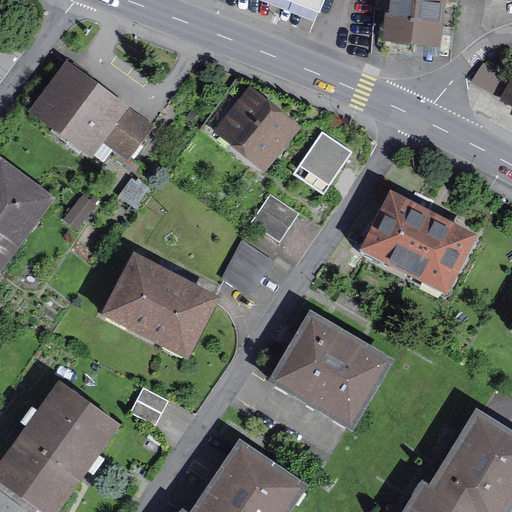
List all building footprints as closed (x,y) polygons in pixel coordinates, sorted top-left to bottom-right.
[(324,0),(248,0),(315,25),(324,0)] [(373,0),(373,12),(377,13),(375,49),(436,57),(443,0),(373,0)] [(151,131),(63,66),(23,119),(86,166),(90,160),(102,169),(111,157),(125,167),(151,131)] [(511,114),(511,77),(498,108),(511,114)] [(299,131),(247,89),(208,137),(261,179),(299,131)] [(351,155),(320,135),(290,178),(321,199),(351,155)] [(0,274),(50,206),(0,168),(0,274)] [(97,208),(81,196),(62,221),(77,233),(97,208)] [(298,217),(269,196),(248,225),(277,246),(298,217)] [(472,244),(383,200),(352,262),(440,306),(472,244)] [(273,261),(240,240),(220,285),(247,302),(273,261)] [(213,307),(126,262),(93,326),(180,371),(213,307)] [(375,313),(342,293),(337,303),(369,322),(375,313)] [(387,368),(302,320),(261,392),(346,440),(387,368)] [(167,402),(141,389),(127,417),(153,430),(167,402)] [(112,435),(50,391),(29,420),(24,416),(12,433),(17,437),(0,460),(0,499),(17,511),(56,511),(79,481),(85,486),(97,469),(91,465),(112,435)] [(511,445),(469,419),(422,493),(452,511),(508,511),(511,507),(511,445)] [(231,447),(187,511),(289,511),(301,495),(231,447)] [(452,511),(422,493),(415,489),(400,511),(452,511)]
